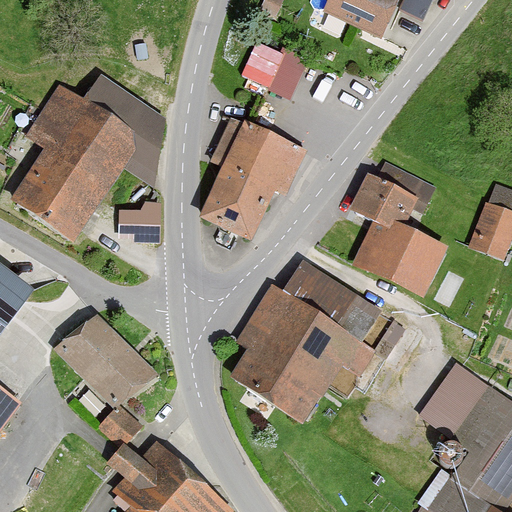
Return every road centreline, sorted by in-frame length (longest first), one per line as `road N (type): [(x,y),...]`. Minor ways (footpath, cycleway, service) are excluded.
road 1 (tertiary): [(474,0),(281,240),(185,313)]
road 2 (tertiary): [(185,313),(187,85),(214,0)]
road 3 (tertiary): [(257,511),(211,432),(185,313)]
